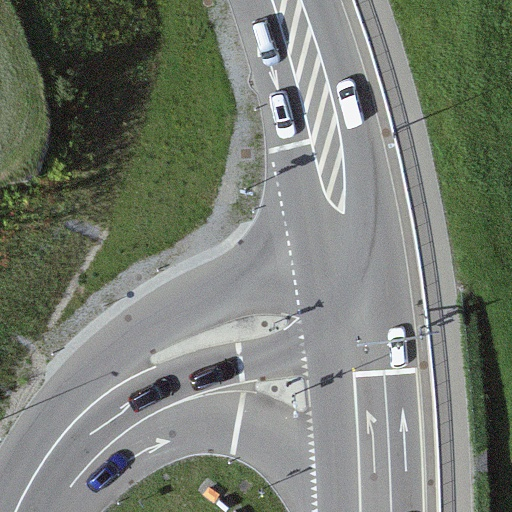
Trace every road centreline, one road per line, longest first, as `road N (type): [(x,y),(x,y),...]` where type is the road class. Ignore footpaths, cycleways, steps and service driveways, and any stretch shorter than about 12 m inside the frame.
road 1 (secondary): [(362,287),(298,291),(188,328),(151,356),(90,444)]
road 2 (primary): [(287,0),(333,146),(362,287)]
road 3 (secondary): [(154,404),(306,347),(351,312),(362,287)]
road 4 (trunk): [(154,404),(242,415),(281,434),(358,511)]
road 5 (trunk): [(362,287),(380,511)]
